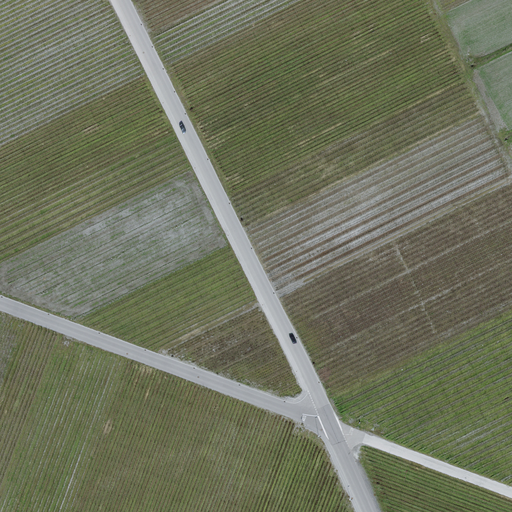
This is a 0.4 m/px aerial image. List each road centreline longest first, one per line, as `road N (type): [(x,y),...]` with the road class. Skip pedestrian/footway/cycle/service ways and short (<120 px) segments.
road 1 (unclassified): [(326,412),(123,0)]
road 2 (unclassified): [(0,304),(296,414),(326,412)]
road 3 (unclassified): [(335,431),(511,494)]
